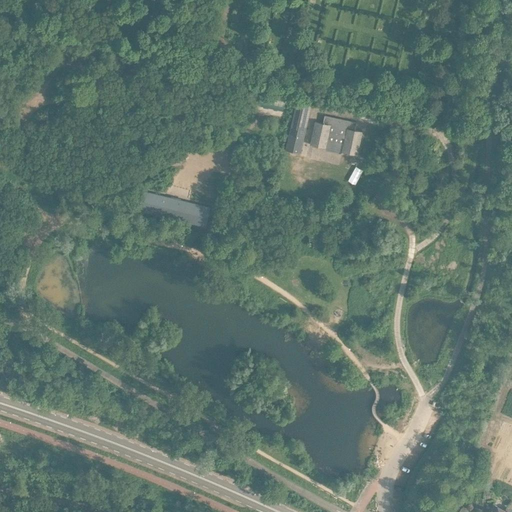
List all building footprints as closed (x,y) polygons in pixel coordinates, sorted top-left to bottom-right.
[(137,81),(143,64),(114,54),(109,70),(130,77),(129,78),(137,81)] [(261,90),(258,105),(283,111),(286,95),(261,90)] [(105,101),(128,113),(133,104),(110,92),(105,101)] [(308,116),(312,98),(297,95),(289,133),(304,136),(308,116)] [(37,129),(56,122),(53,112),(33,119),(37,129)] [(356,122),(324,115),(322,122),(315,121),(310,144),(318,146),(325,148),(325,147),(341,151),(357,155),(362,131),(354,129),(356,122)] [(285,150),(300,153),(304,136),(289,133),(285,150)] [(154,193),(143,191),(138,210),(205,226),(210,207),(154,193)]
